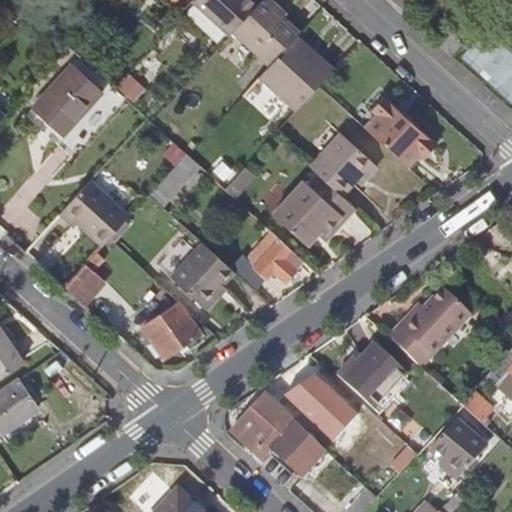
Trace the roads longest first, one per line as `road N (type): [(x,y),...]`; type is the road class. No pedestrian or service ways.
road 1 (residential): [(169,415),(511,179)]
road 2 (residential): [(0,260),(169,415)]
road 3 (residential): [(511,148),(347,0)]
road 4 (residential): [(30,511),(169,415)]
road 5 (residential): [(169,415),(274,511)]
